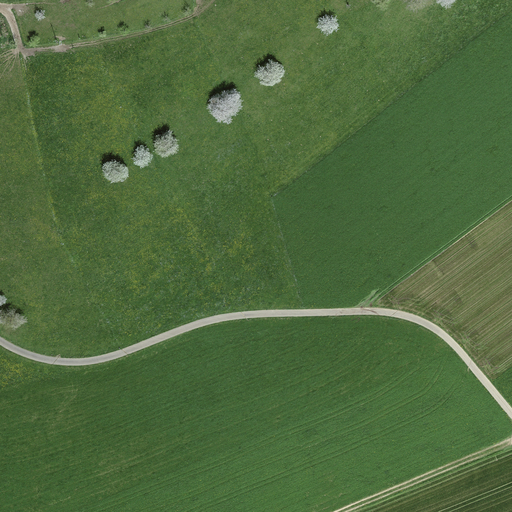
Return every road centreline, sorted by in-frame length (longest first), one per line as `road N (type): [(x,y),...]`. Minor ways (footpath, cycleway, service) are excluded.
road 1 (track): [(511,414),(436,330),(371,313),(231,316),(86,363),(44,361),(0,342)]
road 2 (track): [(511,440),(340,511)]
